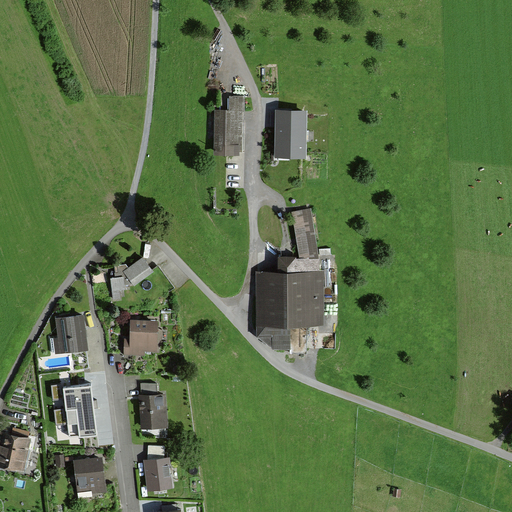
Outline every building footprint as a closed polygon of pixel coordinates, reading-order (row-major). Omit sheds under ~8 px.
[(231,112),(216,112),(216,180),(240,180),(239,99),(231,99),(231,112)] [(307,107),(275,107),(275,155),(307,155),(307,107)] [(128,268),(125,264),(114,265),(115,278),(112,278),(113,298),(120,297),(120,291),(125,291),(154,271),(144,257),(128,268)] [(282,272),(258,273),(260,331),(274,347),(295,347),(295,323),(324,322),(322,258),(282,259),(282,272)] [(82,316),(56,319),(60,351),(86,347),(82,316)] [(158,321),(133,320),(133,340),(127,340),(126,354),(146,354),(146,348),(158,348),(158,321)] [(96,431),(90,384),(63,388),(69,435),(96,431)] [(165,395),(142,396),(143,427),(167,426),(165,395)] [(0,462),(22,468),(29,436),(5,431),(0,456),(0,462)] [(102,458),(76,462),(80,491),(106,488),(102,458)] [(169,458),(146,461),(150,487),(173,484),(169,458)]
